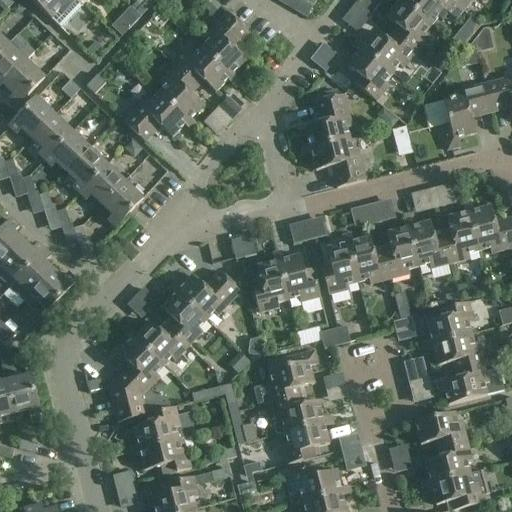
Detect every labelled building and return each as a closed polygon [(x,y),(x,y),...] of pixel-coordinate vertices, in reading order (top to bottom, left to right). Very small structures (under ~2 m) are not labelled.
[(78,1),(76,0),(31,0),(53,21),(61,13),(64,16),(78,1)] [(215,15),(222,8),(214,0),(207,8),(215,15)] [(296,13),(303,0),(289,0),(285,7),(296,13)] [(303,0),(296,13),(307,20),(318,0),(303,0)] [(361,0),(356,7),(369,17),(374,10),(361,0)] [(401,0),(400,2),(431,27),(437,19),(442,22),(455,6),(446,0),(401,0)] [(392,36),(415,55),(428,39),(424,35),(431,27),(400,2),(386,19),(398,29),(392,36)] [(22,15),(27,10),(19,3),(10,11),(15,15),(22,15)] [(369,17),(356,7),(351,14),(363,24),(369,17)] [(208,44),(202,51),(232,79),(246,63),(234,52),(250,35),(228,15),(205,40),(208,44)] [(360,50),(392,75),(399,67),(403,70),(415,55),(392,36),(387,43),(374,33),(360,50)] [(0,38),(0,56),(9,47),(0,38)] [(477,54),(474,42),(459,60),(461,70),(480,65),(477,54)] [(93,45),(86,52),(98,63),(105,56),(93,45)] [(9,47),(0,56),(0,83),(3,87),(27,63),(9,47)] [(392,75),(360,50),(346,68),(359,78),(353,85),(376,103),(388,88),(384,84),(392,75)] [(216,96),(232,79),(202,51),(194,59),(191,55),(176,70),(198,91),(204,84),(216,96)] [(438,54),(430,64),(440,72),(448,62),(438,54)] [(330,66),(317,56),(311,63),(324,73),(330,66)] [(27,63),(3,87),(14,97),(10,102),(18,110),(45,81),(27,63)] [(166,90),(159,97),(189,125),(203,109),(191,98),(198,91),(176,70),(162,85),(166,90)] [(95,96),(107,85),(98,76),(87,88),(95,96)] [(511,78),(484,85),(491,114),(511,109),(511,78)] [(470,119),(491,114),(484,85),(453,93),(454,98),(444,101),(449,124),(440,127),(446,152),(459,148),(458,140),(474,135),(470,119)] [(317,98),(319,104),(338,99),(336,93),(317,98)] [(219,112),(230,122),(236,116),(238,118),(247,107),(233,94),(223,104),(225,105),(219,112)] [(173,141),(189,125),(159,97),(152,104),(148,101),(125,125),(146,146),(161,129),(173,141)] [(304,132),(309,152),(348,141),(345,131),(351,129),(342,98),(338,99),(319,104),(314,105),(320,128),(304,132)] [(33,142),(56,118),(38,101),(10,130),(17,137),(23,132),(33,142)] [(230,122),(219,112),(213,118),(211,117),(204,124),(218,138),(225,131),(223,129),(230,122)] [(56,118),(33,142),(43,152),(38,157),(45,164),(73,135),(56,118)] [(392,131),(395,143),(409,140),(406,128),(392,131)] [(73,135),(45,164),(52,170),(57,165),(68,175),(90,151),(73,135)] [(351,152),(348,141),(309,152),(315,174),(331,170),(336,191),(365,183),(356,151),(351,152)] [(90,151),(68,175),(78,184),(73,190),(80,197),(108,168),(90,151)] [(3,165),(9,181),(18,178),(12,162),(3,165)] [(108,168),(80,197),(86,203),(92,198),(102,208),(125,184),(108,168)] [(20,182),(26,198),(35,195),(29,179),(20,182)] [(125,184),(102,208),(112,218),(108,223),(115,230),(143,201),(125,184)] [(431,193),(435,210),(444,208),(457,205),(451,185),(439,189),(440,191),(431,193)] [(435,210),(431,193),(423,195),(422,193),(411,196),(416,216),(427,213),(427,212),(435,210)] [(38,198),(44,214),(53,211),(47,195),(38,198)] [(371,208),(376,225),(384,223),(384,224),(396,221),(391,201),(379,204),(379,206),(371,208)] [(376,225),(371,208),(363,211),(362,209),(350,212),(355,231),(368,228),(367,227),(376,225)] [(511,220),(495,225),(490,209),(469,214),(479,253),(490,251),(491,256),(511,250),(511,220)] [(56,215),(61,231),(70,228),(65,212),(56,215)] [(443,238),(450,267),(470,262),(468,256),(479,253),(469,214),(448,220),(452,236),(443,238)] [(0,266),(23,243),(14,235),(19,229),(12,222),(0,235),(0,266)] [(450,267),(443,238),(435,240),(431,224),(409,230),(419,269),(429,266),(431,271),(450,267)] [(74,231),(79,246),(88,244),(83,228),(74,231)] [(383,253),(391,282),(410,277),(408,272),(419,269),(409,230),(387,235),(392,251),(383,253)] [(231,242),(236,262),(257,257),(252,237),(231,242)] [(391,282),(383,253),(375,255),(371,239),(348,245),(359,284),(369,281),(370,287),(391,282)] [(0,280),(9,289),(44,253),(37,247),(32,252),(23,243),(0,266),(0,280)] [(348,287),(359,284),(348,245),(327,251),(331,267),(322,269),(330,297),(349,292),(348,287)] [(25,304),(54,273),(46,265),(51,260),(44,253),(9,289),(25,304)] [(300,257),(279,263),(289,301),(299,299),(301,304),(321,299),(314,271),(305,273),(300,257)] [(278,304),(289,301),(279,263),(256,268),(260,284),(252,287),(259,314),(279,309),(278,304)] [(54,273),(25,304),(41,319),(76,283),(69,276),(63,281),(54,273)] [(177,294),(206,322),(212,315),(217,319),(240,294),(218,274),(203,289),(192,279),(177,294)] [(166,329),(188,349),(202,335),(198,330),(206,322),(177,294),(161,311),(173,322),(166,329)] [(458,294),(445,297),(447,306),(460,303),(458,294)] [(433,346),(471,336),(468,325),(474,324),(469,304),(441,311),(443,320),(427,324),(433,346)] [(413,319),(393,324),(399,345),(418,340),(413,319)] [(133,341),(162,369),(170,361),(174,364),(188,349),(166,329),(161,335),(149,324),(133,341)] [(4,326),(0,329),(0,334),(10,343),(16,337),(4,326)] [(335,331),(339,348),(351,345),(347,328),(335,331)] [(339,348),(335,331),(320,335),(325,352),(339,348)] [(456,373),(484,365),(479,345),(474,346),(471,336),(433,346),(438,367),(453,364),(456,373)] [(109,391),(114,412),(142,405),(141,399),(159,380),(155,376),(162,369),(133,341),(118,356),(130,368),(109,391)] [(273,406),(300,399),(298,391),(315,387),(310,369),(318,367),(314,354),(267,365),(269,373),(272,385),(267,386),(273,406)] [(411,384),(427,380),(424,371),(426,371),(423,359),(404,365),(406,375),(409,375),(411,384)] [(484,365),(456,373),(458,381),(443,385),(448,408),(486,397),(504,393),(498,371),(487,374),(484,365)] [(339,374),(320,377),(323,397),(342,395),(339,374)] [(6,383),(14,415),(29,411),(31,419),(41,416),(31,377),(6,383)] [(427,380),(411,384),(413,394),(411,394),(414,406),(434,401),(431,389),(429,389),(427,380)] [(14,415),(6,383),(0,384),(0,426),(2,426),(1,418),(14,415)] [(239,414),(240,414),(232,386),(231,387),(235,403),(227,405),(232,426),(241,424),(239,414)] [(221,389),(223,398),(225,397),(227,405),(235,403),(231,387),(221,389)] [(194,405),(223,398),(221,389),(192,397),(194,405)] [(300,399),(273,406),(278,425),(282,424),(285,434),(325,424),(319,404),(303,408),(300,399)] [(142,405),(114,412),(118,426),(146,419),(142,405)] [(134,431),(139,452),(178,442),(195,438),(190,415),(177,418),(175,410),(147,417),(150,426),(134,431)] [(241,424),(232,426),(238,447),(247,444),(240,414),(239,414),(241,424)] [(438,451),(467,444),(462,425),(457,426),(454,415),(414,425),(420,446),(436,442),(438,451)] [(331,446),(325,424),(285,434),(288,444),(283,445),(289,466),(317,459),(314,451),(331,446)] [(343,465),(359,463),(355,436),(339,438),(343,465)] [(21,442),(19,451),(35,455),(38,446),(21,442)] [(178,442),(139,452),(145,473),(161,469),(164,478),(191,471),(186,451),(180,452),(178,442)] [(391,471),(411,468),(407,444),(388,447),(391,471)] [(467,444),(438,451),(441,459),(424,463),(431,485),(470,475),(467,465),(472,464),(467,444)] [(0,448),(0,458),(13,461),(15,452),(0,448)] [(221,468),(227,467),(226,461),(237,459),(234,450),(218,454),(221,468)] [(246,477),(264,473),(262,464),(244,469),(246,477)] [(227,467),(221,468),(222,471),(211,474),(214,483),(230,479),(227,467)] [(301,494),(303,504),(342,494),(337,474),(321,478),(318,468),(291,475),(295,495),(301,494)] [(116,500),(133,495),(126,469),(109,474),(116,500)] [(470,475),(431,485),(437,506),(452,502),(455,511),(483,504),(491,502),(483,472),(470,475)] [(150,500),(153,511),(195,511),(196,511),(194,502),(199,500),(193,480),(166,487),(167,495),(150,500)] [(257,493),(255,485),(237,489),(240,498),(257,493)] [(346,511),(342,494),(303,504),(305,511),(346,511)]
